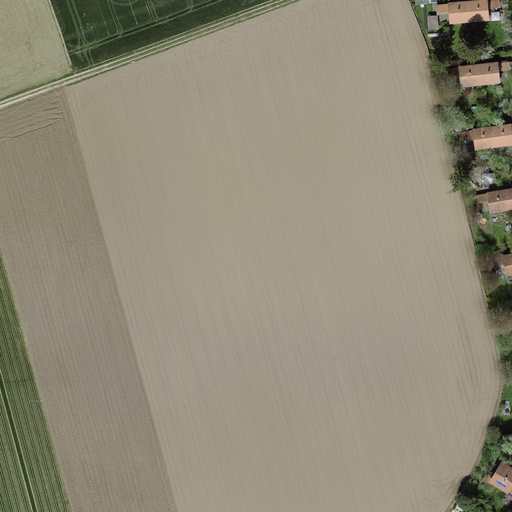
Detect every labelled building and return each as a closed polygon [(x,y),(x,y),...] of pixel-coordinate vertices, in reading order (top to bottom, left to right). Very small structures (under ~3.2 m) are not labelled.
[(499,0),(479,2),(479,1),(473,1),(473,2),(468,3),(469,20),(488,19),(487,8),(499,7),(499,0)] [(450,22),(469,20),(468,3),(462,3),(457,3),(457,4),(449,4),(449,5),(437,5),(437,12),(449,11),(450,22)] [(509,62),(489,65),(489,64),(484,64),(484,65),(478,66),(480,83),(499,81),(498,70),(510,69),(509,62)] [(461,85),(480,83),(478,66),(473,66),(468,66),(468,67),(460,68),(448,69),(448,76),(460,75),(461,85)] [(511,125),(503,126),(498,126),(498,127),(492,128),(494,145),(511,143),(511,133),(511,132),(511,125)] [(476,148),(494,145),(492,128),(487,128),(481,129),(473,130),(473,131),(461,132),(462,139),(474,137),(476,148)] [(491,211),(509,208),(506,190),(501,191),(496,192),(488,193),(488,194),(476,196),(477,202),(489,200),(491,211)] [(506,274),(511,272),(511,253),(511,254),(511,255),(502,257),(491,259),(492,266),(504,263),(506,274)] [(508,491),(509,488),(511,483),(511,469),(502,463),(492,478),(491,480),(508,491)]
